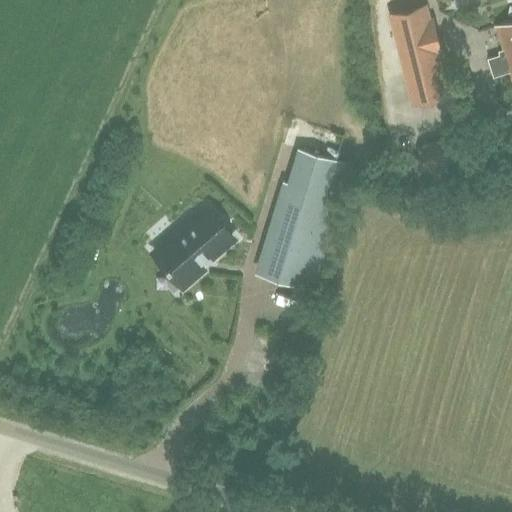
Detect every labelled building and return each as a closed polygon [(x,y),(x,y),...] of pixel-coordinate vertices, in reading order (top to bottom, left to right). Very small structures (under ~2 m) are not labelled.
[(390,14),(394,28),(412,102),(448,93),(438,51),(441,50),(433,18),(430,19),(426,5),(390,14)] [(452,23),(456,34),(474,28),(470,16),(452,23)] [(495,74),(511,69),(511,74),(511,21),(497,26),(506,54),(490,59),(495,74)] [(399,61),(384,62),(385,100),(401,100),(399,61)] [(426,173),(433,176),(434,180),(477,161),(466,137),(424,155),(425,158),(422,164),(426,173)] [(302,152),(265,273),(312,287),(350,165),(336,161),(298,149),(297,150),(302,152)] [(178,239),(174,234),(154,252),(183,285),(203,268),(199,263),(232,235),(211,211),(178,239)]
